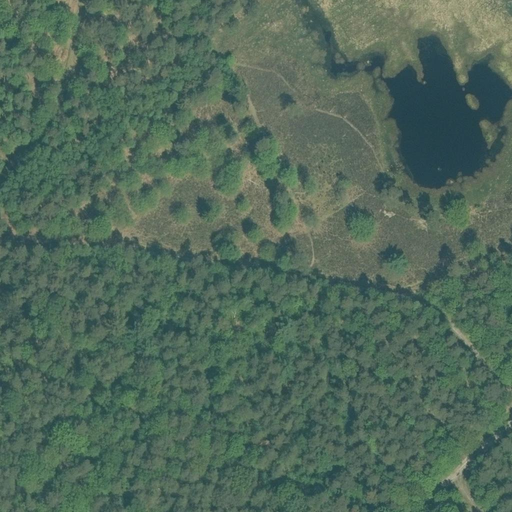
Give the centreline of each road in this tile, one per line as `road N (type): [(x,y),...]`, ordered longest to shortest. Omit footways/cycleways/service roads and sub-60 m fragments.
road 1 (track): [(511,390),(463,325),(384,293),(167,256),(0,243)]
road 2 (track): [(511,425),(424,511)]
